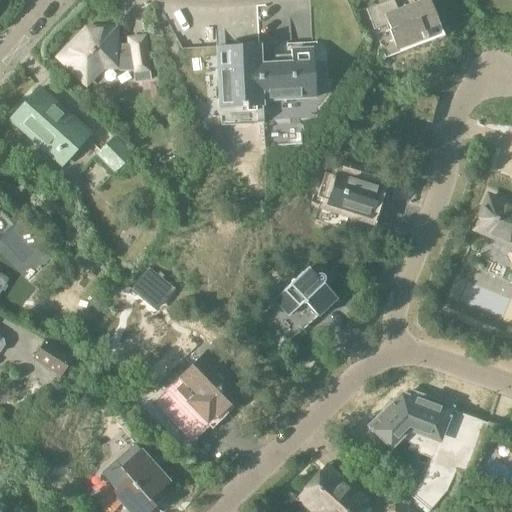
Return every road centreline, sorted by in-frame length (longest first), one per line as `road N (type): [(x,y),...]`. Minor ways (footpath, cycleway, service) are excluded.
road 1 (residential): [(391,344),(395,308),(447,170),(448,119),(468,89),(486,79)]
road 2 (residential): [(391,344),(365,359),(218,511)]
road 3 (residential): [(511,386),(391,344)]
